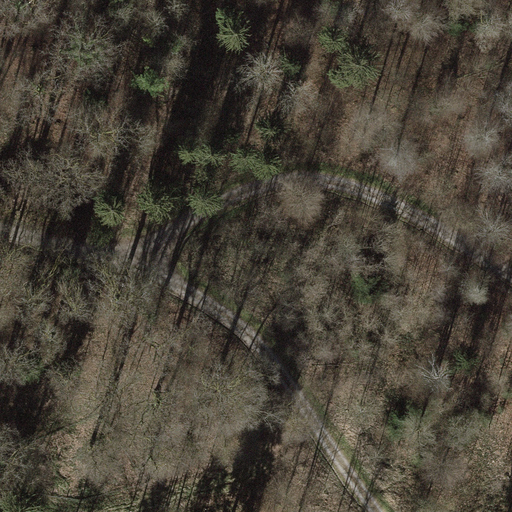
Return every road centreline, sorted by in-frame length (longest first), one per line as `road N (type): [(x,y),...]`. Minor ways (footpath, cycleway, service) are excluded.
road 1 (track): [(387,511),(255,336),(175,284),(159,252),(187,218),(281,178),(354,186),(511,273)]
road 2 (track): [(0,224),(109,257),(159,252)]
